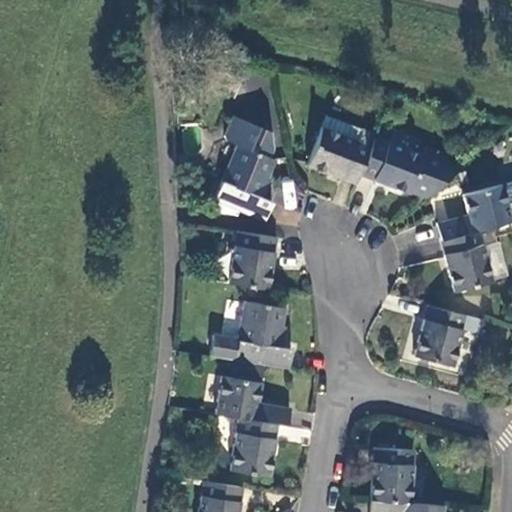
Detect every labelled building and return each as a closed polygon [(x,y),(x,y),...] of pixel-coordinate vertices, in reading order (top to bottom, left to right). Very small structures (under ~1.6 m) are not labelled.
[(324,116),(319,128),(355,141),(359,128),(324,116)] [(211,199),(260,220),(268,202),(258,198),(264,185),(260,183),(271,160),(263,157),(268,145),(265,131),(231,117),(222,137),(223,140),(225,141),(234,145),(211,199)] [(305,166),(355,183),(358,175),(372,137),(373,133),(359,128),(355,141),(319,128),(305,166)] [(425,197),(434,189),(459,167),(443,161),(444,158),(446,153),(423,145),(420,154),(372,137),(358,175),(407,193),(408,190),(425,197)] [(444,158),(443,161),(459,167),(462,164),(444,158)] [(511,221),(511,220),(511,182),(502,184),(511,221)] [(437,223),(441,239),(481,229),(511,221),(502,184),(465,194),(471,215),(472,222),(465,223),(463,216),(437,223)] [(471,215),(463,216),(465,223),(472,222),(471,215)] [(481,229),(441,239),(454,291),(493,280),(481,229)] [(223,281),(262,288),(271,237),(232,230),(223,281)] [(262,365),(285,369),(287,359),(289,349),(280,347),(282,333),(278,332),(283,307),(242,300),(235,338),(210,334),(206,355),(236,360),(262,365)] [(484,320),(430,306),(415,358),(454,368),(464,330),(481,334),(484,320)] [(259,381),(262,365),(236,360),(233,377),(259,381)] [(277,423),(286,425),(289,407),(262,403),(261,409),(255,408),(256,402),(260,381),(259,381),(233,377),(224,375),(217,413),(238,416),(277,423)] [(269,476),(277,423),(238,416),(229,469),(269,476)] [(375,442),(368,496),(407,501),(415,448),(375,442)] [(197,511),(237,511),(242,487),(203,481),(197,511)] [(407,501),(368,496),(365,511),(394,511),(395,510),(401,510),(400,511),(440,511),(442,504),(407,501)]
